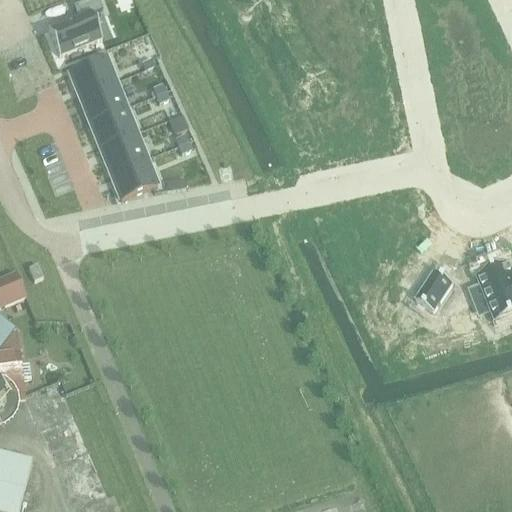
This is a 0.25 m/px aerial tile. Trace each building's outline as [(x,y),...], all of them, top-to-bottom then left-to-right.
[(78,20),(48,32),(59,59),(102,42),(91,16),(102,11),(97,0),(94,0),(73,9),(78,20)] [(237,0),(228,0),(232,8),(239,5),(237,0)] [(306,0),(309,14),(351,6),(350,0),(306,0)] [(239,5),(232,8),(238,19),(245,15),(239,5)] [(351,6),(309,14),(314,36),(356,28),(351,6)] [(356,28),(314,36),(319,58),(360,50),(356,28)] [(255,37),(248,40),(253,51),(260,47),(255,37)] [(260,47),(253,51),(258,61),(265,57),(260,47)] [(360,50),(319,58),(324,81),(366,72),(360,50)] [(84,68),(69,74),(79,101),(116,86),(105,60),(84,68)] [(151,63),(141,68),(144,75),(155,70),(151,63)] [(366,72),(324,81),(329,103),(370,94),(366,72)] [(276,80),(269,83),(274,93),(281,90),(276,80)] [(116,86),(79,101),(90,126),(126,112),(116,86)] [(163,88),(152,92),(155,100),(166,95),(163,88)] [(281,90),(274,93),(279,104),(286,100),(281,90)] [(370,94),(329,103),(334,125),(375,117),(370,94)] [(166,95),(155,100),(159,107),(169,103),(166,95)] [(126,112),(90,126),(100,152),(136,138),(126,112)] [(375,117),(334,125),(338,149),(380,141),(375,117)] [(297,121),(289,125),(295,136),(302,132),(297,121)] [(302,132),(295,136),(300,146),(307,143),(302,132)] [(136,138),(100,152),(110,178),(147,163),(136,138)] [(185,139),(174,144),(178,151),(188,146),(185,139)] [(188,146),(178,151),(181,158),(191,153),(188,146)] [(147,163),(110,178),(121,204),(152,192),(157,190),(147,163)] [(385,217),(354,237),(390,294),(421,275),(385,217)] [(37,268),(28,271),(34,285),(43,281),(37,268)] [(0,312),(24,303),(15,279),(0,285),(0,312)] [(471,297),(486,345),(511,336),(511,301),(509,302),(505,287),(471,297)] [(447,305),(428,294),(411,323),(430,334),(447,305)] [(0,387),(4,387),(13,386),(14,404),(26,402),(23,384),(31,383),(30,368),(22,369),(17,334),(10,336),(4,331),(0,336),(0,349),(1,350),(0,350),(0,387)] [(0,511),(20,511),(32,466),(0,457),(0,511)]
